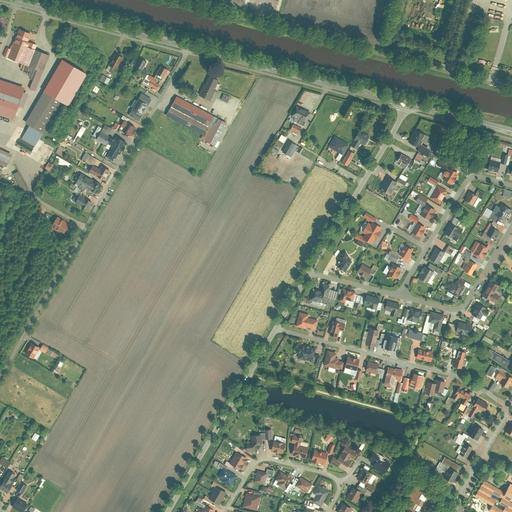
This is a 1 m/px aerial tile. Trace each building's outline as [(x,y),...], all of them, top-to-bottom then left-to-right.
[(7,57),(29,65),(35,49),(27,46),(28,45),(30,46),(32,41),(29,40),(32,34),(18,28),(10,48),(7,57)] [(49,55),(35,49),(29,65),(37,68),(43,71),(49,55)] [(123,57),(116,53),(109,65),(116,69),(123,57)] [(146,60),(139,57),(135,66),(142,69),(146,60)] [(43,91),(61,101),(67,105),(86,73),(62,59),(43,91)] [(116,69),(109,65),(106,69),(113,73),(116,69)] [(168,69),(161,65),(156,73),(163,77),(168,69)] [(43,71),(37,68),(30,88),(36,90),(43,71)] [(110,78),(102,74),(99,79),(107,84),(110,78)] [(150,74),(148,78),(151,80),(155,83),(157,78),(154,77),(150,74)] [(218,80),(209,75),(205,84),(204,83),(199,95),(210,100),(216,89),(214,88),(218,80)] [(23,87),(0,79),(0,113),(12,118),(16,106),(21,92),(23,87)] [(149,84),(157,89),(159,85),(155,83),(151,80),(149,84)] [(61,101),(43,91),(26,122),(30,124),(22,138),(35,146),(61,101)] [(27,94),(21,92),(16,106),(23,108),(27,94)] [(148,104),(151,98),(142,93),(138,99),(147,104),(148,104)] [(220,99),(227,102),(229,96),(222,93),(220,99)] [(213,115),(176,96),(166,115),(203,135),(213,115)] [(138,99),(129,115),(139,120),(143,113),(142,113),(147,104),(138,99)] [(310,112),(296,105),(291,115),(295,117),(294,121),(304,125),(310,112)] [(213,115),(203,135),(201,138),(215,145),(227,122),(213,115)] [(135,126),(127,122),(124,128),(122,131),(131,135),(135,126)] [(301,127),(293,123),(290,130),(298,134),(301,127)] [(108,135),(112,128),(104,124),(101,131),(108,135)] [(77,143),(86,128),(82,126),(73,141),(77,143)] [(370,135),(360,130),(351,146),(357,149),(360,143),(364,145),(370,135)] [(101,131),(96,139),(107,145),(108,143),(111,137),(108,135),(101,131)] [(424,135),(415,131),(409,142),(419,147),(424,135)] [(126,141),(116,136),(114,138),(111,145),(109,148),(110,149),(107,154),(108,154),(107,157),(113,160),(114,158),(115,158),(118,153),(119,153),(121,150),(122,150),(124,146),(126,141)] [(349,144),(334,136),(329,146),(343,154),(349,144)] [(298,145),(289,140),(282,152),(292,157),(298,145)] [(65,148),(60,146),(56,152),(62,155),(65,148)] [(11,153),(0,148),(0,162),(6,165),(11,153)] [(355,153),(349,150),(342,163),(348,166),(355,153)] [(97,159),(86,152),(82,158),(93,164),(94,165),(97,159)] [(395,164),(406,170),(412,158),(400,152),(395,164)] [(420,160),(422,155),(417,152),(413,159),(421,164),(422,161),(420,160)] [(508,165),(510,155),(504,154),(502,163),(508,165)] [(68,169),(71,164),(56,155),(53,161),(68,169)] [(439,162),(438,166),(445,168),(447,160),(438,158),(437,162),(439,162)] [(487,169),(497,172),(500,161),(490,159),(487,169)] [(53,164),(49,161),(45,168),(50,170),(53,164)] [(93,164),(89,171),(104,180),(110,170),(101,165),(100,168),(94,165),(93,164)] [(442,178),(452,183),(458,172),(448,167),(442,178)] [(27,189),(18,170),(12,173),(22,191),(27,189)] [(95,180),(81,173),(76,183),(89,190),(90,189),(95,180)] [(380,187),(391,193),(398,180),(387,174),(380,187)] [(429,176),(425,181),(434,186),(437,181),(429,176)] [(90,189),(96,192),(101,184),(95,180),(90,189)] [(430,198),(440,204),(448,188),(438,183),(430,198)] [(502,197),(510,198),(510,190),(503,189),(502,197)] [(464,200),(473,204),(477,195),(469,191),(464,200)] [(92,201),(77,193),(73,201),(88,209),(92,201)] [(496,214),(505,219),(511,208),(501,203),(496,214)] [(420,215),(430,220),(436,209),(425,204),(420,215)] [(35,217),(43,212),(40,206),(32,211),(35,217)] [(373,221),(375,217),(364,211),(361,216),(373,221)] [(408,218),(416,221),(418,217),(410,213),(408,218)] [(69,224),(57,216),(51,226),(63,234),(69,224)] [(360,238),(372,244),(381,227),(369,221),(360,238)] [(411,231),(421,236),(426,226),(416,221),(411,231)] [(445,235),(456,240),(462,228),(451,223),(445,235)] [(488,235),(495,239),(500,229),(493,225),(488,235)] [(473,252),(483,257),(488,246),(478,241),(473,252)] [(399,254),(408,258),(413,248),(404,244),(399,254)] [(469,257),(471,252),(465,249),(466,247),(461,244),(458,251),(459,251),(453,262),(456,263),(460,256),(465,258),(466,255),(469,257)] [(430,259),(439,264),(445,251),(436,247),(430,259)] [(395,262),(399,254),(389,249),(384,259),(387,261),(388,259),(395,262)] [(333,266),(345,272),(353,256),(341,250),(333,266)] [(463,270),(471,274),(476,263),(469,259),(463,270)] [(357,272),(366,277),(371,268),(361,263),(357,272)] [(386,275),(395,279),(401,267),(392,263),(386,275)] [(419,279),(427,283),(433,271),(425,267),(419,279)] [(448,291),(460,296),(465,284),(454,279),(448,291)] [(490,280),(483,295),(493,300),(500,284),(490,280)] [(313,288),(310,300),(325,303),(328,292),(330,285),(322,283),(320,290),(313,288)] [(342,288),(339,297),(338,301),(345,302),(346,299),(354,301),(356,292),(342,288)] [(380,298),(367,294),(364,305),(377,309),(380,298)] [(397,316),(398,313),(401,304),(387,300),(385,309),(391,311),(390,314),(397,316)] [(472,314),(485,320),(490,308),(478,302),(472,314)] [(423,311),(411,308),(408,319),(421,322),(423,311)] [(439,331),(441,325),(444,315),(431,311),(428,322),(434,323),(433,329),(439,331)] [(309,314),(300,312),(296,326),(305,328),(305,326),(316,329),(318,320),(308,317),(309,314)] [(345,323),(341,322),(332,319),(329,334),(337,336),(339,329),(343,330),(345,323)] [(455,331),(469,335),(472,324),(458,321),(455,331)] [(369,328),(365,344),(374,346),(378,330),(369,328)] [(387,349),(392,332),(386,331),(381,347),(387,349)] [(398,334),(392,332),(387,349),(394,351),(398,334)] [(40,347),(31,342),(25,354),(33,358),(40,347)] [(403,353),(411,355),(414,344),(406,342),(403,353)] [(43,344),(40,349),(54,357),(56,352),(43,344)] [(297,357),(311,361),(311,363),(318,365),(321,355),(314,353),(315,348),(300,344),(297,357)] [(419,349),(417,358),(430,361),(433,353),(419,349)] [(453,366),(462,369),(466,351),(458,349),(453,366)] [(344,359),(336,357),(337,352),(327,350),(323,365),(333,367),(342,369),(344,359)] [(488,358),(508,368),(511,360),(511,359),(492,350),(488,358)] [(347,356),(345,367),(356,369),(359,358),(347,356)] [(368,360),(365,370),(377,373),(379,363),(368,360)] [(403,370),(397,368),(388,366),(384,385),(393,387),(394,380),(400,381),(403,370)] [(406,392),(408,385),(421,388),(424,376),(413,372),(411,379),(405,377),(402,390),(406,392)] [(495,382),(508,389),(511,381),(511,377),(500,372),(495,382)] [(433,394),(434,390),(441,391),(444,380),(435,379),(435,383),(427,381),(424,392),(433,394)] [(465,405),(468,401),(471,395),(459,388),(455,394),(453,398),(457,400),(459,396),(464,399),(461,403),(465,405)] [(477,398),(474,405),(473,404),(468,414),(473,417),(478,408),(485,411),(489,404),(477,398)] [(468,434),(477,440),(484,429),(475,423),(468,434)] [(272,428),(265,429),(266,439),(273,438),(272,428)] [(328,433),(324,439),(329,443),(333,437),(328,433)] [(249,442),(246,442),(247,451),(256,450),(262,443),(262,434),(252,435),(252,439),(249,442)] [(295,443),(292,454),(305,458),(308,446),(300,444),(302,436),(293,434),(291,442),(295,443)] [(274,439),(271,450),(283,453),(286,443),(274,439)] [(459,452),(467,457),(473,446),(465,442),(459,452)] [(337,466),(340,460),(348,465),(355,451),(344,445),(338,457),(334,455),(330,462),(337,466)] [(314,449),(312,460),(325,463),(328,452),(314,449)] [(237,451),(230,462),(241,469),(248,457),(237,451)] [(374,462),(372,466),(385,473),(391,462),(378,455),(373,452),(368,459),(374,462)] [(11,461),(2,456),(0,460),(0,463),(7,467),(11,461)] [(441,462),(449,466),(443,476),(453,481),(458,472),(457,471),(460,465),(444,456),(441,462)] [(218,465),(222,468),(217,476),(222,479),(221,480),(230,486),(231,484),(237,475),(227,468),(228,466),(220,462),(218,465)] [(376,486),(368,482),(373,472),(362,467),(357,478),(366,483),(364,487),(372,492),(376,486)] [(265,483),(267,476),(272,477),(274,470),(267,468),(266,472),(257,469),(254,480),(265,483)] [(15,475),(8,470),(2,482),(0,481),(0,480),(0,487),(8,492),(13,484),(14,484),(16,480),(17,479),(14,477),(15,475)] [(280,470),(275,479),(278,480),(276,484),(286,489),(288,485),(292,477),(290,475),(291,474),(287,472),(286,474),(280,470)] [(301,475),(295,484),(308,492),(313,483),(301,475)] [(485,479),(476,495),(492,504),(489,509),(494,511),(511,511),(511,501),(509,500),(511,494),(511,484),(509,483),(505,490),(485,479)] [(227,491),(219,487),(220,484),(213,481),(211,484),(215,486),(208,497),(219,503),(227,491)] [(21,482),(17,490),(22,493),(27,485),(21,482)] [(330,490),(321,485),(318,483),(313,492),(316,494),(312,501),(320,506),(330,490)] [(416,484),(402,507),(410,511),(411,510),(414,511),(426,511),(435,497),(423,490),(424,489),(416,484)] [(352,485),(346,496),(356,502),(362,491),(352,485)] [(242,505),(257,509),(261,494),(246,490),(242,505)] [(194,503),(202,507),(203,504),(200,503),(201,499),(196,497),(194,503)] [(22,511),(28,503),(18,498),(12,506),(21,511),(22,511)] [(337,511),(336,511),(349,511),(352,507),(342,502),(337,511)]
